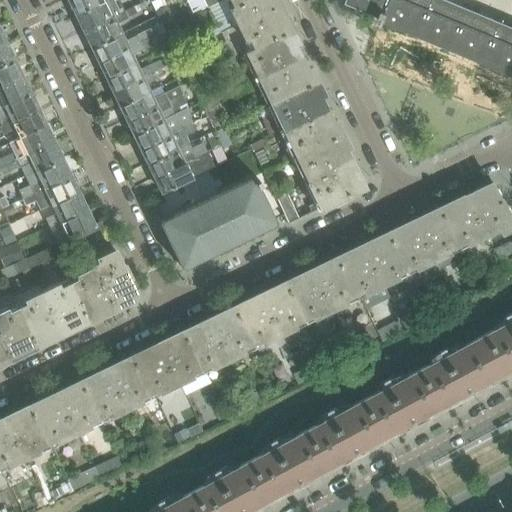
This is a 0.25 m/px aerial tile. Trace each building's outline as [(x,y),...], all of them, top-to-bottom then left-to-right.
[(104,0),(68,0),(75,14),(104,0)] [(84,31),(124,12),(118,0),(104,0),(75,14),(84,31)] [(222,0),(202,0),(206,8),(207,8),(222,0)] [(283,17),(279,7),(275,0),(222,0),(207,8),(216,25),(210,28),(213,36),(238,24),(246,41),(250,39),(254,47),(291,29),(284,16),(283,17)] [(348,0),(348,3),(380,16),(378,22),(383,25),(384,22),(511,75),(511,28),(444,0),(348,0)] [(175,23),(166,6),(158,10),(166,27),(175,23)] [(121,34),(117,25),(128,20),(127,18),(126,17),(135,13),(133,7),(124,12),(84,31),(92,48),(121,34)] [(99,63),(156,35),(152,27),(124,41),(121,34),(92,48),(99,63)] [(306,70),(302,61),(293,44),(297,42),(291,29),(254,47),(243,52),(268,104),(316,81),(310,68),(306,70)] [(132,56),(155,44),(158,51),(170,45),(164,32),(156,35),(99,63),(105,77),(135,62),(132,56)] [(0,64),(12,59),(4,42),(0,43),(0,64)] [(0,85),(28,72),(26,69),(19,72),(12,59),(0,64),(0,85)] [(112,91),(161,68),(162,68),(158,61),(139,70),(135,62),(105,77),(112,91)] [(149,92),(146,85),(157,80),(164,76),(161,68),(112,91),(120,106),(149,92)] [(0,105),(28,92),(23,80),(30,76),(28,72),(0,85),(0,105)] [(234,89),(249,81),(246,74),(231,82),(234,89)] [(230,91),(225,81),(208,90),(213,99),(230,91)] [(331,122),(327,113),(318,96),(322,94),(316,81),(268,104),(293,156),(341,133),(335,120),(331,122)] [(126,120),(182,93),(179,87),(164,94),(163,92),(152,98),(149,92),(120,106),(126,120)] [(222,120),(215,106),(225,101),(226,102),(237,96),(233,89),(230,91),(213,99),(200,105),(211,126),(222,120)] [(0,125),(36,108),(28,92),(0,105),(0,125)] [(133,133),(179,111),(178,108),(185,105),(180,95),(182,94),(182,93),(126,120),(133,133)] [(38,109),(50,103),(48,99),(36,105),(38,109)] [(45,125),(36,108),(0,125),(0,131),(2,135),(14,129),(19,138),(45,125)] [(140,148),(192,123),(189,118),(190,118),(186,108),(179,111),(133,133),(140,148)] [(147,163),(188,143),(185,137),(195,131),(192,123),(140,148),(147,163)] [(0,167),(53,142),(45,125),(19,138),(8,144),(13,153),(0,159),(0,167)] [(223,127),(213,131),(221,149),(231,144),(223,127)] [(360,182),(352,165),(344,148),(347,146),(341,133),(293,156),(315,202),(306,207),(310,213),(346,196),(346,195),(357,190),(356,188),(359,183),(360,182)] [(219,147),(214,135),(206,139),(211,150),(219,147)] [(265,146),(262,139),(251,144),(248,146),(252,152),(265,146)] [(35,171),(61,159),(53,142),(0,167),(0,172),(1,176),(30,162),(35,171)] [(154,177),(194,158),(191,151),(194,150),(191,143),(189,144),(188,143),(147,163),(154,177)] [(161,192),(202,173),(194,158),(154,177),(161,192)] [(21,198),(69,175),(61,159),(35,171),(39,180),(29,185),(29,186),(18,191),(21,198)] [(77,193),(69,175),(21,198),(24,206),(46,195),(51,205),(77,193)] [(274,224),(274,221),(274,220),(275,219),(258,186),(261,184),(258,179),(255,180),(254,177),(250,175),(159,220),(158,222),(180,267),(183,268),(274,224)] [(511,229),(511,214),(504,200),(503,200),(497,189),(489,186),(466,197),(466,196),(443,207),(461,245),(471,240),(473,244),(508,227),(510,230),(511,229)] [(49,226),(85,209),(77,193),(51,205),(56,214),(46,219),(46,221),(49,226)] [(298,219),(286,193),(275,198),(287,224),(298,219)] [(11,204),(2,208),(5,215),(14,211),(11,204)] [(461,245),(443,207),(391,232),(409,270),(418,266),(420,269),(454,253),(452,249),(461,245)] [(85,209),(49,226),(52,233),(53,234),(57,243),(76,234),(93,226),(85,209)] [(93,226),(76,234),(82,246),(106,234),(105,233),(100,222),(93,226)] [(15,242),(11,231),(0,235),(0,236),(5,247),(15,242)] [(409,270),(391,232),(340,257),(358,294),(368,289),(369,293),(375,291),(403,278),(400,274),(409,270)] [(511,241),(494,250),(509,278),(509,279),(511,277),(511,261),(511,259),(511,258),(511,241)] [(22,258),(15,243),(6,248),(12,262),(22,258)] [(134,292),(112,247),(89,258),(94,270),(113,308),(131,299),(134,292)] [(30,269),(55,257),(50,248),(26,259),(30,269)] [(358,294),(340,257),(289,281),(307,318),(314,333),(323,328),(318,318),(351,302),(349,298),(358,294)] [(0,272),(4,280),(27,269),(23,260),(0,270),(0,272)] [(113,308),(94,270),(77,278),(79,282),(70,286),(87,321),(113,308)] [(307,318),(289,281),(238,306),(256,343),(264,339),(266,343),(300,327),(298,323),(307,318)] [(87,321),(70,286),(61,290),(60,286),(26,303),(28,307),(19,311),(35,346),(87,321)] [(256,343),(238,306),(186,331),(204,368),(213,364),(215,368),(248,352),(246,348),(256,343)] [(35,346),(19,311),(10,315),(8,311),(0,315),(0,337),(10,358),(35,346)] [(418,324),(413,313),(401,319),(407,330),(418,324)] [(407,330),(401,319),(378,331),(383,342),(407,330)] [(511,320),(510,321),(491,331),(511,370),(511,320)] [(204,368),(186,331),(135,355),(153,393),(162,389),(164,392),(197,377),(195,373),(204,368)] [(511,370),(491,331),(425,366),(447,406),(511,370)] [(0,337),(0,362),(10,358),(0,337)] [(293,357),(287,345),(280,349),(285,361),(293,357)] [(153,393),(135,355),(84,380),(102,418),(111,413),(113,417),(145,402),(143,398),(153,393)] [(301,370),(306,380),(327,370),(321,359),(301,370)] [(447,406),(425,366),(369,397),(375,408),(390,436),(447,406)] [(102,418),(84,380),(33,405),(51,442),(60,438),(62,442),(94,426),(92,422),(102,418)] [(390,436),(375,408),(369,397),(313,427),(334,467),(390,436)] [(51,442),(33,405),(0,420),(0,467),(9,463),(11,467),(43,451),(41,447),(51,442)] [(198,419),(192,407),(183,411),(189,424),(198,419)] [(334,467),(313,427),(256,457),(278,497),(334,467)] [(150,454),(143,441),(133,447),(139,460),(150,454)] [(249,511),(278,497),(256,457),(200,488),(213,511),(249,511)] [(73,491),(99,479),(94,468),(68,480),(73,491)] [(213,511),(200,488),(154,511),(213,511)] [(55,500),(50,489),(43,492),(48,503),(55,500)] [(48,503),(43,492),(35,496),(41,507),(48,503)]
